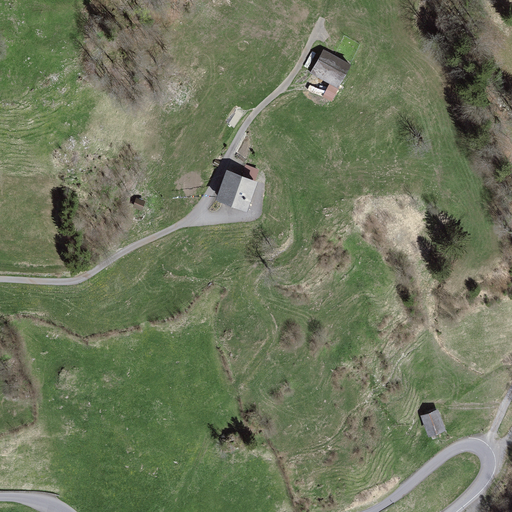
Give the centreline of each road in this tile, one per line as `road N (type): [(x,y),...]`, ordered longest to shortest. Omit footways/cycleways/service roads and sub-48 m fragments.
road 1 (residential): [(321,23),(186,225),(81,283),(0,283)]
road 2 (tertiary): [(371,511),(467,446),(481,449),(487,468),(450,511)]
